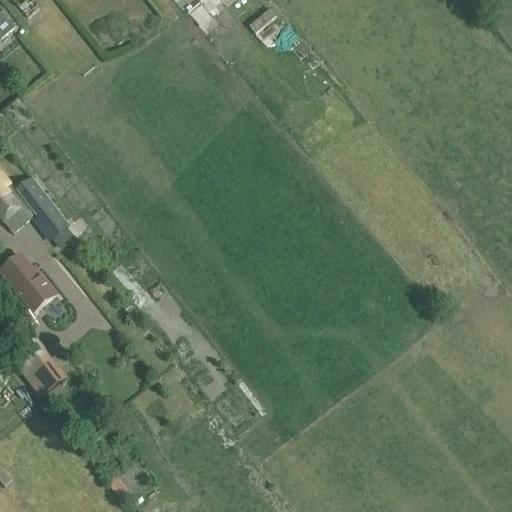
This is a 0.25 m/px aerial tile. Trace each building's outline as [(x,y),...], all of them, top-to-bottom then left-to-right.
[(0,42),(15,30),(2,15),(0,11),(0,42)] [(37,217),(0,173),(0,219),(14,236),(37,217)] [(67,228),(42,194),(32,202),(44,216),(35,224),(50,242),(67,228)] [(21,258),(0,275),(34,316),(57,297),(40,276),(36,280),(31,273),(32,272),(21,258)] [(127,304),(120,310),(131,323),(138,317),(127,304)] [(22,307),(0,324),(0,338),(9,349),(37,326),(22,307)] [(57,376),(32,343),(12,358),(38,391),(57,376)]
